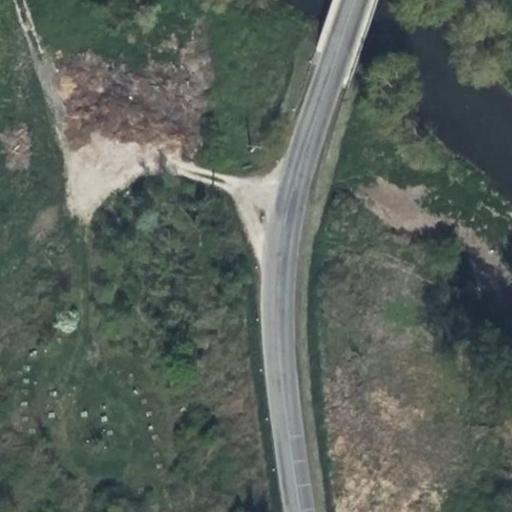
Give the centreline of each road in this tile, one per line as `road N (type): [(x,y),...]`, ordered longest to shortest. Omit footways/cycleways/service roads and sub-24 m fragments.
road 1 (tertiary): [(300,511),(281,362),(281,257),(307,141),(356,0)]
road 2 (track): [(288,208),(70,138),(19,0)]
